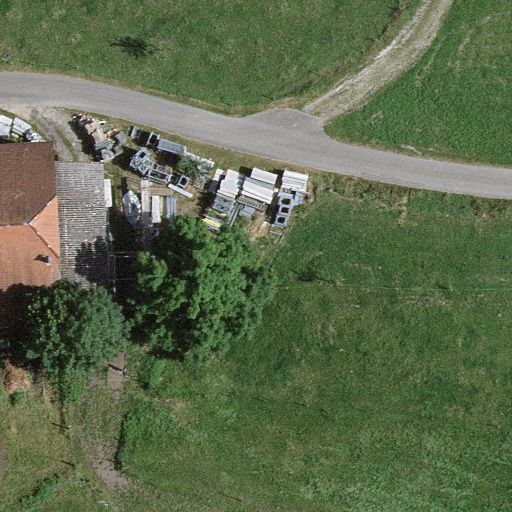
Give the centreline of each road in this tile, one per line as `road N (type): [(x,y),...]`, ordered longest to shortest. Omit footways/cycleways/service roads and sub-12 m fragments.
road 1 (track): [(259,140),(103,108),(0,99)]
road 2 (track): [(511,191),(409,179),(259,140)]
road 3 (track): [(432,0),(374,65),(259,140)]
